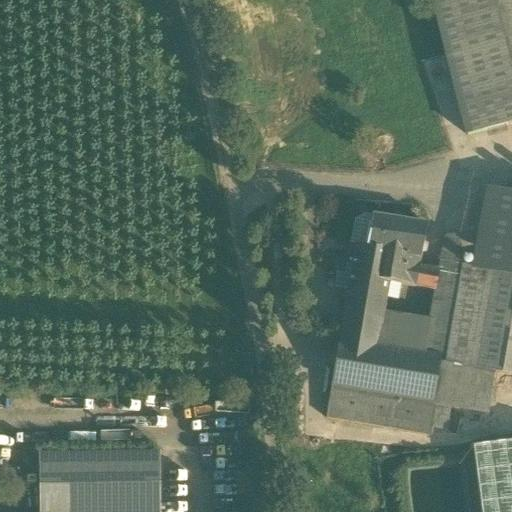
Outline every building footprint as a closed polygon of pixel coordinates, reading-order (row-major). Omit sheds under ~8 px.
[(511,0),(434,0),(433,0),(468,136),(511,125),(511,0)] [(511,192),(486,188),(471,267),(511,274),(511,192)] [(371,216),(366,247),(366,248),(420,259),(426,225),(371,216)] [(428,319),(422,354),(441,357),(432,404),(450,408),(486,413),(493,373),(511,376),(511,274),(471,267),(460,266),(463,255),(457,241),(445,238),(442,251),(438,272),(440,272),(431,318),(428,317),(428,319)] [(414,288),(420,259),(366,248),(366,247),(355,245),(339,340),(377,346),(383,312),(388,283),(414,288)] [(428,319),(383,312),(377,346),(422,354),(428,319)] [(332,388),(432,404),(441,357),(422,354),(377,346),(339,340),(332,388)] [(447,428),(450,408),(432,404),(332,388),(327,419),(339,421),(432,436),(433,428),(433,426),(447,428)] [(511,511),(511,442),(472,448),(480,511),(511,511)] [(157,511),(157,456),(41,457),(41,511),(157,511)]
